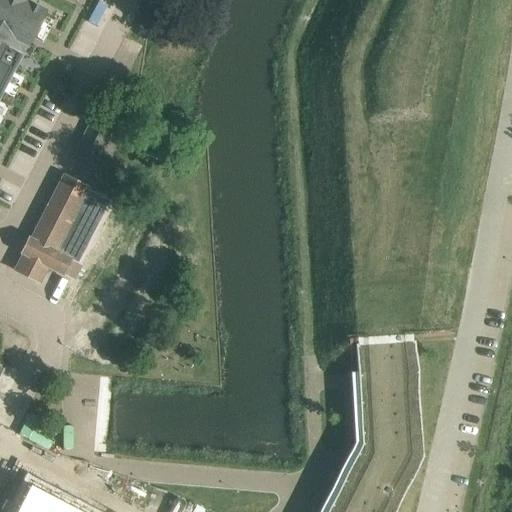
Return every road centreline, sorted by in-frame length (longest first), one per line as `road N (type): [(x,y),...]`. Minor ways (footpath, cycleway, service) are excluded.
road 1 (residential): [(511,114),(431,511)]
road 2 (residential): [(292,489),(118,470),(79,484),(0,441)]
road 3 (residential): [(3,244),(119,17)]
road 4 (residential): [(0,435),(48,353),(51,324),(0,297)]
